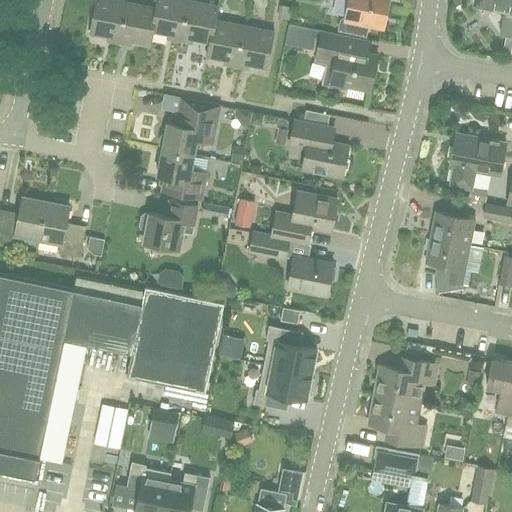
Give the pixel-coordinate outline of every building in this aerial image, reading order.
[(118,43),(126,2),(116,0),(96,0),(89,33),(110,37),(109,41),(118,43)] [(185,0),(156,0),(155,8),(151,32),(171,36),(170,40),(179,42),(187,0),(185,0)] [(187,0),(179,42),(187,44),(188,39),(208,43),(209,44),(214,20),(217,6),(187,0)] [(366,36),(368,24),(382,26),(387,0),(347,0),(344,17),(340,21),(338,31),(366,36)] [(511,0),(476,0),(475,4),(497,8),(497,10),(511,12),(511,0)] [(155,8),(126,2),(118,43),(127,45),(127,41),(148,45),(151,32),(155,8)] [(209,44),(208,43),(205,57),(226,61),(225,65),(234,67),(243,26),(214,20),(209,44)] [(272,32),(243,26),(234,67),(243,69),(244,65),(264,69),(272,32)] [(358,38),(320,30),(307,28),(303,44),(317,47),(315,58),(333,61),(329,82),(369,89),(374,56),(356,52),(358,38)] [(166,123),(164,135),(159,137),(157,146),(161,149),(192,155),(194,140),(211,143),(218,106),(187,100),(182,126),(166,123)] [(341,177),(347,145),(331,141),(333,128),(294,120),(288,146),(306,150),(301,170),(341,177)] [(278,127),(275,143),(284,145),(288,129),(278,127)] [(499,175),(505,142),(456,133),(449,165),(454,167),(451,184),(470,188),(474,171),(499,175)] [(233,146),(230,162),(241,164),(244,148),(233,146)] [(192,155),(161,149),(156,175),(173,178),(170,192),(200,198),(205,172),(189,169),(192,155)] [(269,237),(289,241),(298,243),(302,226),(329,232),(335,199),(296,191),(291,215),(274,212),(270,234),(269,237)] [(18,211),(0,207),(0,240),(13,243),(15,235),(36,239),(44,201),(21,196),(18,211)] [(240,198),(235,224),(250,227),(255,201),(240,198)] [(149,212),(149,213),(144,212),(140,215),(138,225),(141,229),(145,230),(143,242),(178,249),(182,231),(191,233),(197,206),(168,200),(165,215),(149,212)] [(44,201),(36,239),(60,244),(58,251),(79,255),(86,223),(65,219),(67,205),(44,201)] [(511,207),(486,202),(482,217),(511,222),(511,207)] [(229,208),(203,203),(201,213),(227,218),(229,208)] [(434,211),(429,237),(469,245),(474,219),(434,211)] [(269,237),(270,234),(252,230),(250,242),(248,252),(286,260),(289,241),(269,237)] [(469,245),(429,237),(424,262),(440,266),(442,275),(439,275),(437,276),(436,278),(435,279),(435,280),(437,292),(461,289),(461,288),(462,285),(461,285),(469,245)] [(335,269),(331,267),(331,262),(293,255),(287,286),(326,294),(328,280),(333,279),(335,269)] [(511,286),(511,256),(504,255),(498,284),(511,286)] [(73,290),(0,273),(0,469),(35,477),(64,339),(131,353),(127,376),(205,392),(223,303),(145,287),(144,291),(75,277),(73,290)] [(266,339),(268,340),(263,364),(311,374),(316,348),(294,344),(297,330),(269,324),(266,339)] [(379,364),(373,394),(413,401),(416,381),(433,384),(437,363),(401,356),(399,368),(379,364)] [(506,414),(511,382),(511,361),(490,357),(485,386),(499,389),(494,412),(506,414)] [(311,374),(263,364),(259,389),(256,388),(253,403),(281,409),(284,395),(306,399),(307,395),(311,396),(314,378),(310,378),(311,374)] [(469,369),(466,386),(477,388),(480,372),(469,369)] [(413,401),(373,394),(367,424),(387,428),(384,439),(421,446),(425,425),(409,422),(413,401)] [(151,425),(175,429),(178,414),(154,409),(151,425)] [(396,456),(393,473),(411,476),(414,477),(418,460),(396,456)] [(134,511),(161,511),(170,471),(146,466),(146,464),(131,461),(126,489),(139,492),(134,511)] [(487,499),(491,481),(493,468),(477,465),(470,501),(486,503),(487,499)] [(295,504),(302,471),(281,466),(276,491),(269,490),(266,505),(257,503),(255,511),(282,511),(284,502),(295,504)] [(210,477),(185,472),(182,482),(169,479),(171,471),(170,471),(161,511),(188,511),(191,502),(204,505),(210,477)] [(458,511),(460,506),(439,502),(436,511),(458,511)] [(423,511),(424,510),(385,503),(383,511),(423,511)]
